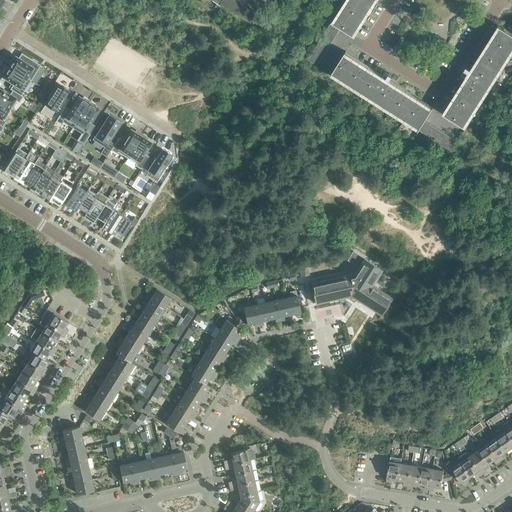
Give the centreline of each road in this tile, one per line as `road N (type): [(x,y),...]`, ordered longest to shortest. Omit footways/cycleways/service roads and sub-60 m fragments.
road 1 (residential): [(46,511),(37,505),(21,437),(108,288),(100,264),(0,201)]
road 2 (residential): [(321,327),(335,398),(325,446),(330,475),(345,488),(471,510),(511,481)]
road 3 (residential): [(503,0),(441,95),(367,48),(397,0)]
road 4 (residential): [(12,31),(168,130)]
